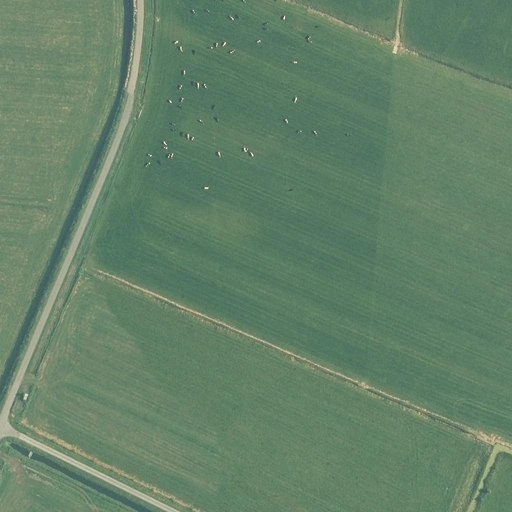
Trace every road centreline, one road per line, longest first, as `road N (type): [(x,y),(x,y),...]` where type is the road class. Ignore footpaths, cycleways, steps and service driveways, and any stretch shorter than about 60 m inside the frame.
road 1 (unclassified): [(0,418),(123,114),(140,0)]
road 2 (unclassified): [(182,511),(0,423)]
